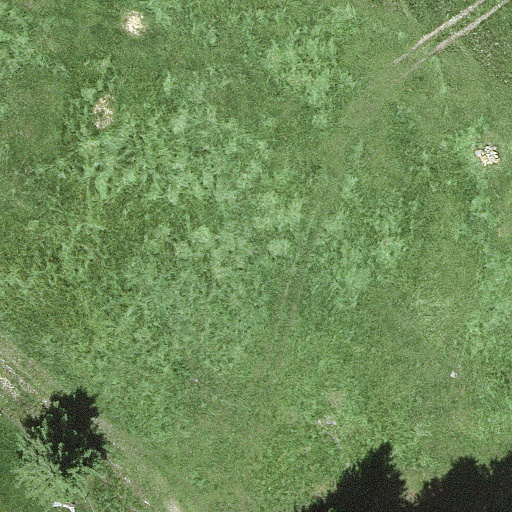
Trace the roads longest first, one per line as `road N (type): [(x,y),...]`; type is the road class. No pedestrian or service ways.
road 1 (track): [(234,511),(344,127),(403,64),(496,0)]
road 2 (track): [(0,351),(165,511)]
